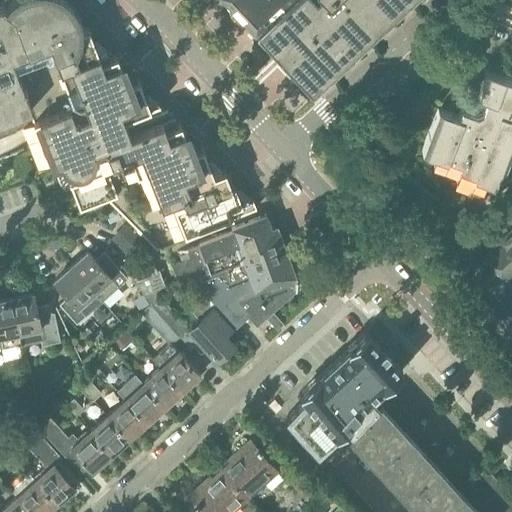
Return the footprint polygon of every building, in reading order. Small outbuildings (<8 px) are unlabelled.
[(74,15),(69,6),(63,0),(13,0),(7,7),(2,3),(1,4),(0,4),(0,119),(28,108),(51,166),(62,162),(79,206),(106,196),(156,247),(256,207),(252,198),(250,199),(248,193),(239,183),(231,187),(225,169),(222,170),(220,164),(211,154),(206,156),(202,146),(200,147),(198,141),(189,131),(185,132),(180,122),(177,124),(174,116),(171,117),(167,107),(161,110),(156,96),(147,86),(142,88),(138,78),(136,79),(134,73),(125,63),(120,65),(116,55),(113,56),(110,49),(107,50),(105,44),(96,34),(92,36),(88,26),(83,28),(78,14),(74,15)] [(226,0),(254,29),(285,0),(226,0)] [(288,0),(256,30),(311,89),(406,0),(288,0)] [(511,79),(486,70),(477,95),(486,98),(482,110),(477,112),(461,106),(458,115),(438,107),(422,150),(447,160),(448,158),(461,162),(459,168),(475,174),(474,176),(499,186),(511,149),(511,79)] [(118,211),(106,216),(108,221),(120,216),(118,211)] [(186,278),(283,244),(277,226),(271,228),(266,214),(231,226),(231,229),(198,241),(199,243),(186,248),(190,257),(172,264),(179,283),(188,280),(186,278)] [(129,254),(143,240),(126,224),(113,239),(129,254)] [(511,229),(485,254),(506,278),(511,272),(511,229)] [(186,278),(188,280),(206,299),(213,307),(217,304),(236,326),(249,315),(257,324),(299,287),(283,244),(186,278)] [(102,266),(88,250),(72,264),(104,299),(128,278),(110,258),(102,266)] [(146,296),(156,292),(166,288),(160,269),(156,270),(150,253),(121,264),(146,296)] [(77,323),(104,299),(72,264),(54,280),(68,296),(59,303),(77,323)] [(176,333),(177,332),(186,325),(167,304),(156,292),(146,296),(151,303),(150,304),(176,333)] [(13,297),(24,343),(41,340),(42,344),(60,341),(54,311),(51,312),(49,303),(36,305),(33,293),(13,297)] [(0,348),(24,343),(13,297),(0,300),(0,348)] [(217,360),(234,344),(226,335),(232,329),(213,307),(206,299),(193,311),(200,319),(189,329),(217,360)] [(171,343),(179,336),(176,333),(150,304),(141,312),(169,342),(170,341),(171,343)] [(134,338),(125,327),(112,338),(122,349),(134,338)] [(345,424),(351,430),(378,406),(371,398),(384,387),(384,388),(403,371),(366,331),(348,348),(348,349),(318,377),(318,376),(299,393),(305,399),(286,416),(317,449),(335,432),(336,433),(345,424)] [(178,350),(171,343),(170,341),(169,342),(152,357),(160,366),(182,390),(200,374),(178,349),(178,350)] [(103,353),(108,358),(116,351),(111,345),(103,353)] [(164,407),(182,390),(160,366),(142,382),(164,407)] [(94,399),(102,393),(92,381),(84,388),(94,399)] [(146,422),(164,407),(142,382),(125,398),(146,422)] [(66,404),(76,416),(84,409),(74,397),(66,404)] [(129,438),(146,422),(125,398),(107,414),(129,438)] [(461,492),(380,404),(378,406),(351,430),(347,434),(419,511),(511,511),(511,498),(486,470),(461,492)] [(111,454),(129,438),(107,414),(89,430),(111,454)] [(50,417),(39,427),(57,447),(68,437),(50,417)] [(35,479),(56,503),(75,487),(54,464),(61,457),(32,425),(20,436),(41,460),(46,469),(35,479)] [(68,437),(57,447),(72,463),(79,456),(92,471),(111,454),(89,430),(79,439),(73,432),(68,437)] [(222,470),(247,498),(278,470),(250,440),(249,441),(250,441),(233,456),(233,455),(232,456),(234,459),(222,470)] [(4,460),(14,471),(22,465),(12,453),(4,460)] [(306,499),(318,488),(299,467),(287,478),(306,499)] [(203,511),(231,511),(247,498),(222,470),(209,482),(207,479),(205,480),(206,481),(191,495),(190,494),(189,495),(203,511)] [(31,511),(46,511),(56,503),(35,479),(29,473),(12,489),(17,495),(16,495),(31,511)] [(358,511),(375,511),(346,480),(336,489),(358,511)] [(0,511),(31,511),(16,495),(0,509),(0,511)]
